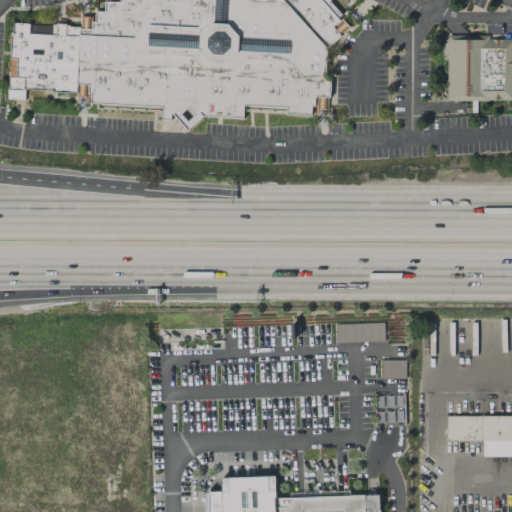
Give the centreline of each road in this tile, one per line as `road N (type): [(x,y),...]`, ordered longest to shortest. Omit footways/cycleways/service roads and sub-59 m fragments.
road 1 (motorway): [(0,270),(511,273)]
road 2 (motorway): [(398,216),(0,176)]
road 3 (motorway): [(398,216),(0,213)]
road 4 (motorway): [(0,296),(342,273)]
